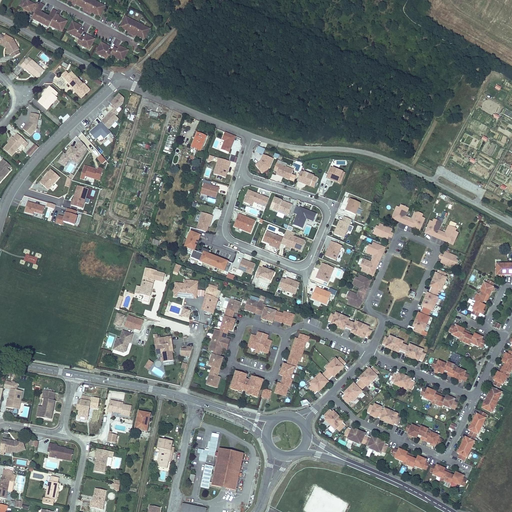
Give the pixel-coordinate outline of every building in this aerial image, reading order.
[(104,7),(90,0),(64,0),(71,4),(74,5),(84,10),(90,13),(99,18),(104,7)] [(30,15),(35,6),(26,2),(26,3),(22,1),(19,7),(23,9),(22,11),(30,15)] [(48,30),(57,12),(53,10),(48,18),(40,14),(44,6),(40,4),(39,6),(35,14),(31,21),(34,22),(38,24),(48,30)] [(61,32),(66,22),(58,18),(56,17),(51,27),(61,32)] [(150,30),(125,18),(120,29),(129,33),(135,36),(145,41),(150,30)] [(78,35),(80,31),(82,27),(72,22),(66,34),(79,40),(81,36),(78,35)] [(19,50),(13,39),(5,35),(1,43),(6,46),(7,47),(6,48),(10,55),(11,54),(13,58),(20,54),(18,50),(19,50)] [(89,51),(95,40),(86,35),(84,38),(81,36),(79,40),(76,44),(89,51)] [(106,56),(108,51),(110,48),(101,43),(95,55),(107,61),(109,57),(106,56)] [(122,63),(128,51),(119,47),(117,50),(114,48),(110,57),(122,63)] [(44,71),(32,60),(30,63),(27,60),(21,67),(24,70),(25,68),(37,79),(44,71)] [(90,90),(84,84),(83,84),(76,77),(75,78),(72,74),(73,73),(72,72),(69,74),(65,78),(71,85),(76,91),(75,92),(81,98),(90,90)] [(55,96),(58,93),(50,86),(47,90),(48,91),(44,96),(38,102),(47,110),(57,98),(55,96)] [(113,108),(118,110),(124,101),(124,97),(119,94),(112,104),(113,105),(111,106),(113,108)] [(102,122),(108,130),(110,127),(114,130),(122,117),(118,115),(121,112),(118,110),(113,108),(101,121),(102,122)] [(36,129),(39,115),(31,113),(29,122),(30,123),(27,126),(26,125),(23,129),(30,136),(36,129)] [(108,130),(102,122),(90,133),(96,140),(102,135),(105,138),(111,133),(108,130)] [(235,136),(225,131),(222,139),(224,140),(221,149),(228,152),(235,136)] [(207,137),(197,133),(195,138),(195,139),(189,154),(192,154),(195,156),(197,150),(201,151),(207,137)] [(22,145),(25,141),(17,134),(13,138),(9,143),(4,149),(12,156),(22,145)] [(171,150),(175,138),(168,136),(165,147),(171,150)] [(87,148),(80,141),(73,149),(71,147),(66,156),(64,155),(59,162),(65,166),(70,159),(78,163),(87,148)] [(32,158),(38,147),(34,144),(27,155),(32,158)] [(272,158),(263,154),(261,161),(255,165),(261,173),(269,167),(272,158)] [(106,161),(101,156),(97,159),(102,165),(106,161)] [(0,182),(10,171),(7,169),(10,166),(3,160),(0,163),(1,165),(0,165),(0,182)] [(229,165),(217,161),(213,174),(225,177),(229,165)] [(276,174),(289,179),(293,169),(279,164),(276,174)] [(103,169),(98,167),(97,169),(88,166),(87,168),(84,167),(80,178),(84,179),(85,176),(99,180),(103,169)] [(345,173),(331,167),(326,178),(340,183),(345,173)] [(60,177),(51,170),(40,183),(49,190),(50,188),(53,191),(58,186),(55,183),(60,177)] [(301,171),(297,180),(314,187),(318,177),(301,171)] [(211,181),(204,179),(202,183),(203,183),(200,193),(216,198),(219,187),(210,185),(211,181)] [(89,189),(78,186),(73,202),(84,205),(89,189)] [(268,198),(248,190),(243,202),(248,204),(248,202),(252,204),(253,202),(265,206),(268,198)] [(274,197),(270,208),(286,214),(288,208),(290,209),(292,204),(274,197)] [(348,203),(345,210),(355,215),(360,203),(349,198),(347,202),(348,203)] [(45,207),(28,202),(25,212),(33,215),(34,212),(43,215),(45,207)] [(406,207),(401,205),(400,208),(397,207),(392,219),(399,222),(401,217),(402,216),(403,220),(402,223),(406,225),(409,218),(405,216),(408,211),(405,210),(406,207)] [(316,213),(300,207),(293,224),(302,228),(306,218),(313,221),(316,213)] [(77,212),(68,209),(65,218),(58,216),(56,223),(63,225),(64,222),(75,226),(78,217),(75,216),(77,212)] [(442,222),(446,213),(440,210),(438,215),(439,215),(437,220),(442,222)] [(202,212),(197,229),(206,232),(210,219),(211,219),(212,215),(202,212)] [(423,215),(418,212),(417,215),(414,214),(412,219),(409,218),(406,225),(409,226),(411,223),(414,222),(415,223),(413,228),(420,231),(425,218),(422,217),(423,215)] [(251,231),(255,221),(239,215),(235,225),(251,231)] [(440,222),(435,219),(434,222),(430,221),(425,233),(432,236),(434,231),(435,231),(437,234),(435,237),(439,239),(442,232),(439,231),(441,225),(439,224),(440,222)] [(349,224),(339,220),(334,233),(344,238),(349,224)] [(388,228),(380,224),(378,227),(376,226),(374,231),(376,232),(375,235),(384,238),(384,237),(383,235),(385,234),(385,235),(389,237),(392,238),(393,234),(391,233),(392,229),(388,228)] [(458,233),(455,231),(456,229),(451,227),(450,229),(448,228),(445,233),(442,232),(439,239),(443,241),(444,237),(448,236),(448,237),(446,242),(453,245),(458,233)] [(289,235),(285,245),(301,251),(305,241),(293,236),(294,232),(286,229),(285,234),(289,235)] [(266,231),(262,241),(269,244),(275,246),(275,247),(279,249),(281,243),(283,238),(266,231)] [(281,243),(285,245),(289,235),(285,234),(283,238),(281,243)] [(195,251),(198,252),(201,241),(199,240),(199,238),(192,236),(187,251),(191,253),(190,257),(195,258),(194,262),(202,264),(201,267),(205,268),(206,266),(214,268),(213,270),(216,271),(217,269),(228,272),(230,264),(210,258),(194,253),(195,251)] [(342,245),(331,241),(325,256),(335,260),(342,245)] [(385,248),(373,243),(372,246),(369,245),(367,250),(370,251),(369,254),(374,256),(373,259),(379,262),(381,258),(378,257),(376,253),(378,253),(382,255),(385,248)] [(457,257),(445,252),(444,256),(441,254),(439,258),(442,259),(446,261),(447,261),(447,262),(445,263),(445,264),(453,268),(454,265),(456,266),(458,261),(456,260),(457,257)] [(36,264),(38,257),(25,253),(23,261),(36,264)] [(255,264),(242,259),(238,269),(251,274),(255,264)] [(379,262),(373,259),(371,262),(366,260),(365,263),(362,262),(360,267),(363,268),(361,271),(373,276),(376,269),(371,267),(371,266),(375,264),(378,266),(379,262)] [(334,268),(322,263),(316,278),(327,283),(334,268)] [(507,275),(507,264),(501,264),(501,265),(496,265),(496,274),(501,274),(501,275),(504,275),(507,275)] [(262,268),(258,267),(255,276),(259,278),(259,276),(270,280),(274,272),(262,268)] [(165,274),(154,271),(155,270),(148,269),(146,277),(144,277),(141,287),(140,295),(150,297),(154,280),(163,282),(165,274)] [(446,274),(439,271),(437,277),(435,277),(434,277),(433,280),(444,285),(447,278),(445,277),(446,274)] [(371,281),(359,275),(358,279),(355,277),(353,282),(356,284),(355,286),(360,288),(359,292),(365,295),(367,291),(364,290),(362,286),(364,285),(368,287),(371,281)] [(267,290),(270,282),(255,278),(253,285),(267,290)] [(286,279),(282,278),(278,287),(295,294),(299,285),(298,282),(286,278),(286,279)] [(198,282),(185,280),(185,284),(195,285),(194,296),(184,295),(184,297),(196,298),(198,282)] [(444,285),(433,280),(432,283),(432,284),(433,285),(431,291),(438,294),(439,291),(441,292),(444,285)] [(488,295),(490,291),(491,291),(493,287),(492,287),(494,283),(488,280),(486,284),(484,283),(480,291),(488,295)] [(185,284),(175,283),(174,296),(184,297),(184,295),(194,296),(195,285),(185,284)] [(316,287),(311,298),(326,304),(331,293),(316,287)] [(485,301),(488,295),(480,291),(479,290),(474,301),(476,302),(476,301),(482,304),(484,300),(485,301)] [(438,294),(431,291),(428,297),(427,297),(426,297),(424,300),(435,305),(438,299),(436,298),(438,294)] [(365,295),(359,292),(357,295),(352,293),(351,295),(348,294),(346,299),(349,300),(347,303),(359,309),(362,302),(357,299),(357,298),(361,297),(364,298),(365,295)] [(210,296),(205,295),(200,310),(205,311),(210,296)] [(215,298),(210,296),(205,311),(210,313),(215,298)] [(235,312),(238,302),(230,300),(227,309),(234,312),(235,312)] [(255,313),(259,303),(248,300),(245,310),(255,313)] [(435,305),(424,300),(423,303),(424,305),(425,305),(422,311),(429,314),(431,311),(433,312),(435,305)] [(481,314),(483,310),(482,309),(484,305),(482,304),(476,301),(476,302),(472,310),(473,310),(471,314),(477,317),(479,313),(481,314)] [(182,308),(180,315),(187,317),(189,310),(182,308)] [(267,321),(270,310),(265,308),(262,319),(267,321)] [(270,310),(267,321),(273,322),(276,312),(270,310)] [(428,318),(429,314),(422,311),(420,318),(418,317),(417,317),(416,321),(427,325),(430,319),(428,318)] [(291,326),(294,315),(284,312),(281,322),(291,326)] [(342,316),(336,313),(335,316),(331,314),(329,321),(335,324),(334,325),(335,326),(338,328),(342,316)] [(114,324),(121,326),(124,316),(118,314),(114,324)] [(142,332),(144,320),(128,316),(125,329),(142,332)] [(352,323),(348,321),(349,319),(342,316),(338,328),(341,329),(342,328),(343,327),(349,330),(352,323)] [(234,326),(235,320),(232,319),(224,317),(223,322),(234,326)] [(427,325),(416,321),(414,323),(415,325),(416,325),(414,331),(421,334),(422,331),(424,332),(427,325)] [(232,331),(234,326),(223,322),(221,328),(228,330),(232,331)] [(363,325),(356,322),(355,324),(352,323),(349,330),(355,332),(354,333),(355,335),(358,336),(363,325)] [(372,331),(368,330),(369,328),(363,325),(358,336),(361,337),(362,337),(363,335),(369,338),(372,331)] [(463,331),(459,329),(460,328),(456,326),(455,327),(452,325),(449,332),(452,333),(452,335),(459,339),(463,331)] [(212,340),(224,344),(227,334),(220,331),(215,330),(212,340)] [(129,343),(130,343),(133,334),(123,331),(120,340),(117,339),(115,345),(118,346),(116,350),(124,353),(126,352),(128,347),(127,345),(127,343),(129,343)] [(463,331),(459,339),(459,340),(469,345),(470,343),(473,337),(469,335),(470,334),(463,331)] [(257,353),(261,341),(256,339),(257,337),(252,335),(248,347),(256,350),(255,352),(257,353)] [(483,338),(479,336),(478,337),(474,335),(473,337),(470,343),(478,347),(479,346),(482,348),(485,342),(482,340),(483,338)] [(173,361),(172,353),(172,350),(173,350),(171,336),(164,337),(165,344),(160,345),(163,359),(163,362),(173,361)] [(397,339),(390,336),(389,339),(386,337),(383,344),(389,347),(388,348),(389,349),(392,351),(397,339)] [(165,344),(164,337),(154,339),(156,346),(160,345),(165,344)] [(293,348),(302,351),(305,341),(299,339),(296,338),(293,348)] [(402,344),(403,342),(397,339),(392,351),(395,352),(396,351),(397,350),(403,353),(406,346),(402,344)] [(224,344),(212,340),(209,350),(214,351),(221,354),(224,344)] [(268,353),(272,341),(267,340),(266,342),(261,341),(257,353),(259,353),(260,351),(268,353)] [(417,348),(410,345),(409,347),(406,346),(403,353),(409,355),(408,357),(409,358),(412,359),(417,348)] [(193,347),(187,348),(187,349),(181,349),(181,356),(190,356),(193,347)] [(300,361),(299,361),(302,351),(293,348),(290,358),(297,360),(295,365),(297,365),(299,366),(300,361)] [(426,354),(422,353),(423,351),(417,348),(412,359),(415,360),(416,360),(417,359),(423,361),(426,354)] [(506,354),(504,358),(505,358),(503,362),(505,363),(511,366),(511,363),(511,352),(509,351),(508,355),(506,354)] [(211,360),(222,364),(223,358),(220,357),(212,355),(211,360)] [(345,363),(340,358),(337,360),(336,359),(331,364),(339,372),(342,370),(341,369),(340,368),(345,363)] [(222,364),(211,360),(209,366),(212,367),(220,369),(222,364)] [(149,361),(145,368),(148,370),(153,363),(149,361)] [(435,371),(439,372),(439,371),(443,373),(444,371),(447,365),(439,361),(438,362),(434,361),(432,367),(435,369),(435,371)] [(448,373),(448,374),(454,377),(458,369),(458,367),(447,363),(447,365),(444,371),(448,373)] [(499,373),(507,377),(508,378),(511,369),(511,366),(505,363),(503,367),(502,367),(499,373)] [(282,370),(292,373),(293,367),(287,365),(284,364),(282,370)] [(339,372),(331,364),(325,369),(327,371),(324,373),(330,378),(334,374),(335,375),(337,375),(339,372)] [(379,373),(374,368),(369,372),(368,371),(367,371),(364,374),(373,382),(378,377),(376,376),(379,373)] [(454,377),(458,378),(458,380),(462,382),(462,380),(466,382),(469,375),(465,374),(466,372),(458,369),(454,377)] [(292,373),(282,370),(280,375),(284,376),(290,378),(292,373)] [(330,378),(324,373),(322,376),(320,374),(315,379),(324,388),(326,386),(326,384),(325,383),(330,378)] [(507,377),(499,373),(497,377),(495,376),(494,380),(495,381),(493,385),(499,388),(501,384),(503,385),(507,377)] [(217,388),(221,378),(210,374),(207,384),(217,388)] [(250,385),(244,383),(246,376),(239,374),(239,375),(236,374),(234,380),(235,380),(234,383),(233,383),(231,389),(239,391),(239,390),(244,391),(246,392),(250,393),(250,395),(258,397),(260,391),(259,391),(260,388),(261,388),(263,382),(259,381),(260,381),(252,378),(250,385)] [(373,382),(364,374),(362,376),(362,377),(363,378),(358,383),(363,388),(366,386),(368,387),(373,382)] [(400,388),(405,376),(402,375),(401,376),(400,377),(394,374),(391,381),(395,383),(394,385),(400,388)] [(414,383),(408,380),(409,379),(408,378),(405,376),(400,388),(407,390),(408,388),(411,390),(414,383)] [(324,388),(315,379),(310,384),(312,386),(309,389),(314,394),(319,389),(320,390),(321,390),(324,388)] [(286,396),(289,386),(290,386),(292,382),(289,381),(287,386),(282,384),(278,383),(275,393),(284,396),(286,396)] [(23,392),(17,390),(18,384),(5,382),(4,388),(11,390),(9,401),(11,401),(10,403),(7,402),(6,407),(19,410),(23,392)] [(363,388),(358,383),(353,388),(352,387),(351,387),(349,389),(357,398),(362,392),(361,391),(363,388)] [(357,398),(349,389),(346,391),(347,392),(347,393),(343,398),(348,404),(351,401),(352,403),(357,398)] [(432,391),(428,389),(427,390),(423,389),(421,395),(424,397),(424,398),(432,402),(435,394),(431,392),(432,391)] [(497,403),(500,397),(499,397),(501,393),(493,389),(491,393),(490,392),(488,395),(487,398),(497,403)] [(269,399),(271,392),(264,390),(262,397),(269,399)] [(55,401),(53,401),(55,393),(44,391),(42,399),(44,399),(43,407),(41,418),(51,420),(53,413),(51,413),(51,410),(53,410),(55,401)] [(442,397),(436,394),(435,394),(432,402),(431,403),(442,408),(443,406),(443,405),(445,400),(441,398),(442,397)] [(88,418),(92,398),(82,396),(81,400),(78,400),(77,404),(80,405),(79,410),(78,416),(88,418)] [(455,400),(451,398),(450,399),(446,397),(445,400),(443,405),(443,406),(451,409),(451,408),(455,410),(458,403),(454,402),(455,400)] [(494,409),(497,403),(487,398),(485,401),(484,404),(486,405),(483,409),(491,413),(493,409),(494,409)] [(121,415),(130,417),(132,407),(123,405),(124,403),(111,401),(108,412),(112,413),(112,412),(121,413),(121,415)] [(381,408),(375,405),(374,407),(371,405),(368,412),(374,415),(373,416),(374,418),(377,419),(377,418),(378,417),(381,410),(381,408)] [(392,412),(385,409),(384,411),(381,410),(378,417),(384,419),(383,421),(384,422),(387,423),(392,412)] [(330,425),(339,417),(337,414),(335,414),(334,415),(329,411),(324,416),(327,419),(325,420),(330,425)] [(150,415),(139,412),(136,430),(135,432),(142,433),(142,430),(147,431),(150,415)] [(398,415),(392,412),(387,423),(390,424),(391,424),(392,423),(398,425),(401,418),(397,417),(398,415)] [(485,418),(487,415),(480,412),(479,415),(477,414),(475,418),(477,419),(475,423),(482,427),(486,419),(485,418)] [(345,426),(340,421),(341,420),(341,419),(339,417),(330,425),(335,430),(337,429),(339,431),(345,426)] [(482,427),(475,423),(473,428),(471,427),(469,431),(471,431),(469,435),(475,438),(477,434),(478,435),(482,427)] [(420,429),(412,426),(412,427),(408,425),(405,431),(409,433),(408,435),(412,437),(413,435),(417,437),(418,435),(421,429),(420,429)] [(432,432),(421,427),(420,429),(421,429),(418,435),(422,437),(421,438),(428,441),(431,433),(432,432)] [(354,442),(359,431),(356,430),(355,430),(354,432),(348,429),(345,436),(348,437),(347,439),(354,442)] [(368,438),(362,435),(362,434),(362,432),(359,431),(354,442),(361,445),(362,443),(365,445),(368,438)] [(107,442),(116,445),(118,436),(109,433),(107,442)] [(442,440),(439,438),(439,437),(431,433),(428,441),(432,443),(431,444),(435,446),(436,445),(440,446),(442,440)] [(474,442),(475,438),(469,435),(468,439),(466,438),(464,442),(466,443),(464,447),(471,450),(475,442),(474,442)] [(374,451),(379,440),(376,438),(375,439),(374,440),(368,438),(365,445),(368,446),(368,448),(374,451)] [(171,447),(173,442),(160,439),(158,448),(160,449),(157,467),(167,469),(168,462),(169,460),(171,447)] [(22,441),(18,442),(16,443),(15,442),(7,440),(6,443),(2,442),(0,450),(0,453),(4,455),(4,452),(5,450),(13,452),(16,453),(25,450),(22,441)] [(388,446),(382,444),(382,442),(382,441),(379,440),(374,451),(381,454),(382,452),(385,453),(388,446)] [(66,449),(63,449),(63,448),(58,447),(58,445),(49,444),(48,452),(50,452),(54,453),(53,458),(71,461),(74,451),(66,449)] [(471,450),(464,447),(462,451),(460,450),(458,454),(460,455),(458,458),(464,461),(466,458),(467,458),(471,450)] [(236,491),(244,454),(219,449),(211,486),(236,491)] [(403,451),(399,450),(399,451),(395,449),(392,455),(396,457),(395,459),(403,462),(407,454),(403,453),(403,451)] [(105,474),(108,457),(96,454),(95,458),(97,459),(94,471),(105,474)] [(413,457),(407,454),(403,462),(403,464),(414,468),(414,466),(417,460),(413,458),(413,457)] [(426,460),(422,459),(422,460),(417,458),(417,460),(414,466),(422,470),(423,469),(427,470),(429,464),(426,462),(426,460)] [(441,467),(437,466),(436,467),(433,465),(430,472),(434,473),(433,475),(441,478),(444,470),(440,469),(441,467)] [(451,473),(445,471),(444,470),(441,478),(440,480),(451,484),(452,482),(454,476),(450,475),(451,473)] [(11,481),(12,476),(3,474),(2,479),(1,479),(0,483),(0,497),(6,499),(8,491),(13,492),(15,482),(11,481)] [(464,476),(460,475),(459,476),(455,474),(454,476),(452,482),(460,486),(460,485),(464,486),(467,480),(463,479),(464,476)] [(59,483),(58,483),(59,478),(51,476),(50,481),(49,481),(45,498),(56,501),(59,483)] [(103,510),(107,491),(96,489),(94,497),(95,497),(95,499),(93,501),(93,503),(91,502),(90,507),(103,510)] [(206,511),(207,509),(182,503),(180,511),(206,511)]
